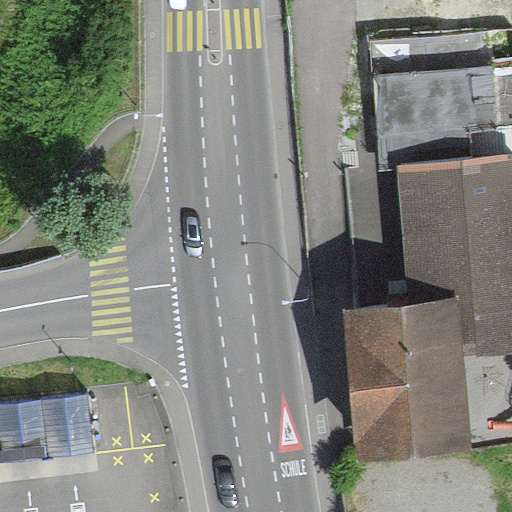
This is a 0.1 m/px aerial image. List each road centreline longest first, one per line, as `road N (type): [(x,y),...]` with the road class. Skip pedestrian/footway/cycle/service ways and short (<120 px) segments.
road 1 (primary): [(215,0),(232,273)]
road 2 (primary): [(232,273),(267,511)]
road 3 (residential): [(0,312),(232,273)]
